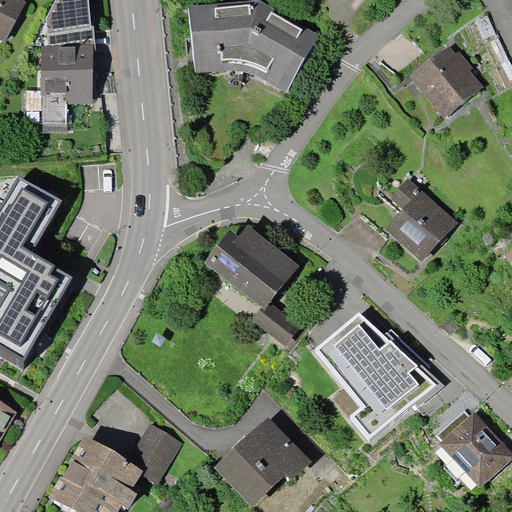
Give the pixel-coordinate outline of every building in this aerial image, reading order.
[(26,1),(24,0),(0,0),(0,39),(4,42),(26,1)] [(88,0),(55,0),(46,19),(48,46),(93,45),(93,50),(96,50),(94,25),(91,26),(88,0)] [(259,0),(255,0),(189,5),(195,73),(229,70),(236,70),(240,71),(247,71),(252,73),(255,74),(286,93),(320,34),(259,0)] [(93,45),(48,46),(41,46),(41,91),(41,95),(43,95),(43,110),(43,124),(68,123),(67,104),(93,103),(93,50),(93,45)] [(450,45),(411,76),(445,118),(483,87),(470,71),(457,54),(450,45)] [(460,51),(457,54),(470,71),(474,68),(460,51)] [(22,110),(43,110),(43,95),(41,95),(41,91),(22,91),(22,110)] [(68,132),(68,123),(43,124),(44,133),(68,132)] [(0,346),(24,361),(73,277),(55,267),(55,266),(31,252),(61,201),(18,175),(0,205),(0,282),(8,288),(0,301),(0,346)] [(458,222),(408,178),(391,197),(402,207),(384,228),(422,262),(458,222)] [(299,265),(247,224),(239,234),(231,227),(204,261),(262,306),(264,308),(270,301),(299,265)] [(301,325),(270,301),(264,308),(262,306),(252,319),(286,345),(301,325)] [(384,335),(359,312),(314,349),(361,407),(350,415),(369,439),(414,403),(437,385),(417,366),(418,366),(391,340),(390,340),(384,335)] [(391,329),(384,335),(390,340),(391,340),(418,366),(421,364),(427,370),(431,367),(391,329)] [(418,366),(417,366),(437,385),(414,403),(417,407),(444,386),(427,370),(421,364),(418,366)] [(0,439),(17,411),(0,400),(0,439)] [(442,441),(439,443),(479,489),(511,459),(511,452),(474,411),(469,416),(465,411),(437,435),(442,441)] [(269,416),(215,467),(252,507),(285,475),(291,481),(311,461),(269,416)] [(183,444),(150,424),(128,462),(144,471),(142,474),(159,485),(183,444)] [(128,462),(85,436),(72,458),(73,459),(63,476),(61,475),(49,495),(77,511),(118,511),(123,505),(128,508),(137,493),(132,490),(142,474),(144,471),(128,462)]
